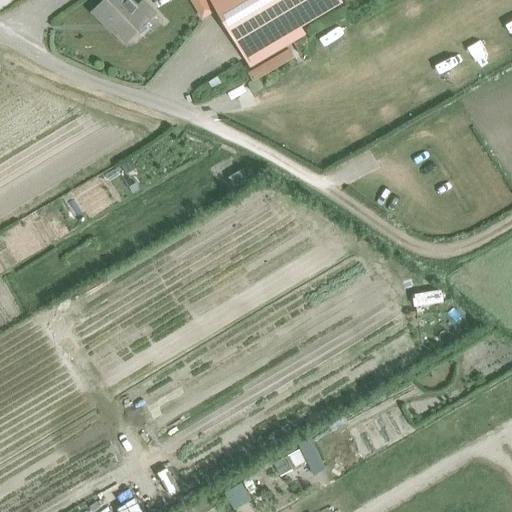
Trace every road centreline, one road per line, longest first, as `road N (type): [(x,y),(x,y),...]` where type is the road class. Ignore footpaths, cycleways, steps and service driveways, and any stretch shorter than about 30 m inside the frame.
road 1 (track): [(511,225),(455,250),(418,248),(297,169),(159,106)]
road 2 (unclassified): [(0,36),(159,106)]
